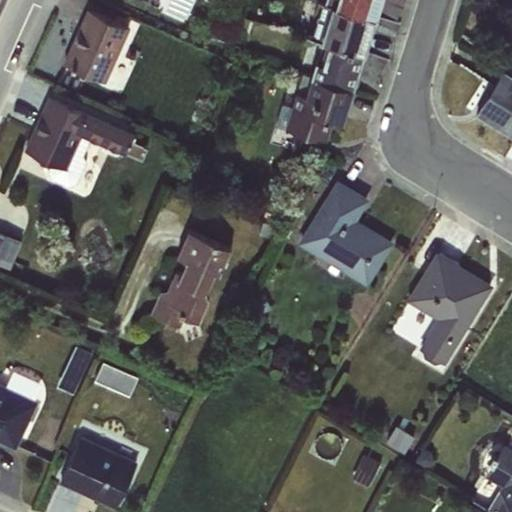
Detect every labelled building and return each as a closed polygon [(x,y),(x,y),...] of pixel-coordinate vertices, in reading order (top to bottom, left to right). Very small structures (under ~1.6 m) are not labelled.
[(336,0),(336,3),(377,15),(381,0),(336,0)] [(377,15),(336,3),(330,2),(320,38),(329,42),(366,52),(377,15)] [(87,7),(62,61),(105,81),(130,26),(87,7)] [(366,52),(329,42),(323,61),(315,59),(311,75),(353,87),(366,52)] [(511,136),(511,72),(502,67),(473,112),(511,136)] [(353,87),(311,75),(305,91),(295,89),(291,104),(281,101),(274,124),(326,139),(331,121),(342,121),(353,87)] [(47,93),(22,148),(50,161),(46,170),(49,177),(68,186),(76,183),(85,162),(83,153),(90,137),(114,153),(126,151),(135,131),(47,93)] [(369,197),(336,176),(296,241),(366,284),(393,240),(356,217),(369,197)] [(23,230),(0,225),(0,257),(17,260),(23,230)] [(158,290),(148,313),(179,326),(184,315),(198,321),(208,297),(206,291),(214,272),(219,274),(230,247),(187,228),(175,256),(185,260),(180,270),(174,268),(165,287),(158,290)] [(492,283),(436,248),(405,296),(436,316),(419,345),(444,361),(492,283)] [(60,381),(76,389),(95,348),(78,341),(60,381)] [(104,358),(97,376),(131,390),(139,372),(104,358)] [(0,441),(14,449),(38,400),(0,382),(0,441)] [(79,434),(58,480),(115,506),(136,459),(79,434)]
